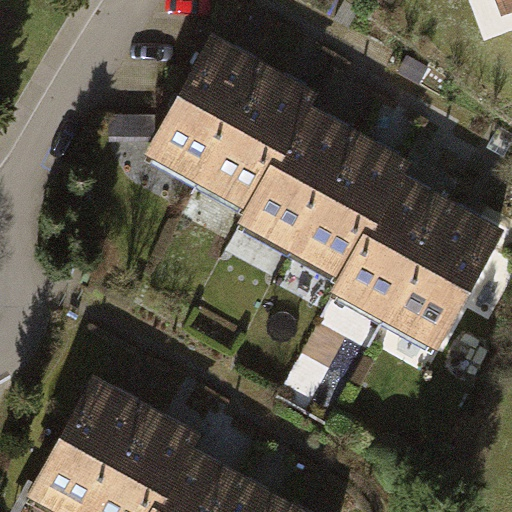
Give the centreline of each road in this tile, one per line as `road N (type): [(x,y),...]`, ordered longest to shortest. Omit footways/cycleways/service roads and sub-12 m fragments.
road 1 (residential): [(128,0),(0,226)]
road 2 (residential): [(0,350),(18,332),(27,292),(15,259),(0,245)]
